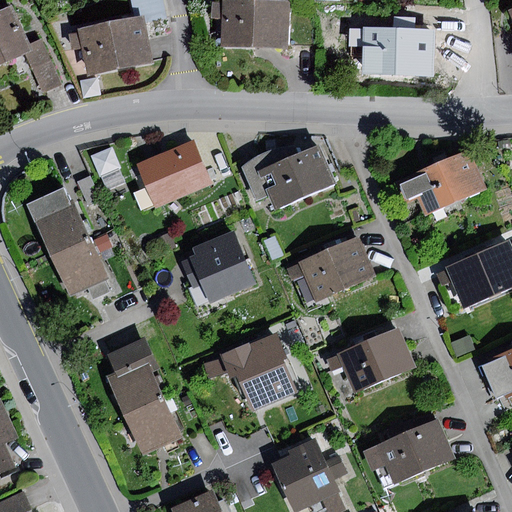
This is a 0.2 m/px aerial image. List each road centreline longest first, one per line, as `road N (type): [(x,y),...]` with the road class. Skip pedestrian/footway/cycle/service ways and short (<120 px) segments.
road 1 (residential): [(358,110),(360,161),(511,510)]
road 2 (residential): [(0,294),(99,511)]
road 3 (residential): [(0,150),(111,114),(184,105)]
road 4 (residential): [(184,105),(358,110)]
